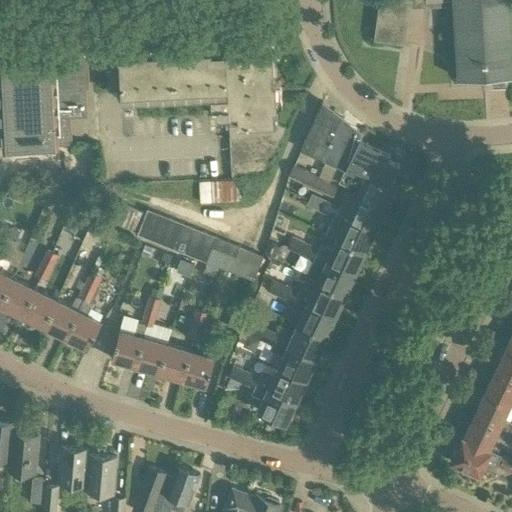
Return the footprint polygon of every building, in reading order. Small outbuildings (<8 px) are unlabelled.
[(379,0),(374,39),(404,43),(410,7),(454,4),(457,78),(489,77),(490,86),(498,86),(505,85),(504,76),(511,75),(511,45),(509,0),(379,0)] [(225,50),(118,56),(120,94),(208,89),(210,114),(228,113),(231,176),(264,174),(286,126),(276,122),(272,52),(276,48),(276,42),(271,37),(265,38),(262,42),(235,44),(234,38),(224,39),(224,44),(224,48),(225,48),(225,50)] [(1,65),(0,65),(0,67),(1,67),(2,86),(0,85),(0,87),(2,88),(3,106),(0,106),(1,108),(3,107),(4,125),(2,125),(2,127),(4,127),(5,145),(3,145),(3,147),(5,147),(5,152),(11,152),(11,149),(49,147),(49,150),(56,149),(55,144),(69,143),(69,144),(71,144),(69,117),(86,116),(84,80),(79,80),(78,65),(84,64),(82,44),(38,46),(38,64),(7,65),(7,60),(0,60),(1,65)] [(319,107),(301,148),(323,158),(339,124),(342,118),(319,107)] [(339,124),(323,158),(345,168),(358,139),(361,134),(339,124)] [(358,139),(345,168),(347,165),(369,175),(378,154),(387,157),(389,153),(358,139)] [(378,154),(369,175),(395,187),(395,186),(391,184),(399,163),(387,157),(378,154)] [(293,164),(289,174),(303,181),(308,171),(293,164)] [(345,168),(339,181),(349,185),(350,182),(361,187),(357,195),(385,208),(395,187),(369,175),(347,165),(345,168)] [(308,171),(303,181),(318,188),(323,177),(308,171)] [(323,177),(318,188),(333,195),(338,185),(323,177)] [(240,179),(230,180),(231,200),(241,200),(240,179)] [(219,180),(209,181),(210,202),(221,201),(219,180)] [(230,180),(219,180),(221,201),(231,200),(230,180)] [(209,181),(198,182),(200,202),(210,202),(209,181)] [(249,182),(245,191),(257,196),(261,188),(249,182)] [(112,186),(92,187),(92,197),(113,197),(112,186)] [(338,206),(336,211),(375,229),(385,208),(357,195),(346,189),(339,206),(338,206)] [(325,200),(321,210),(334,216),(326,232),(337,237),(365,250),(375,229),(336,211),(338,206),(325,200)] [(115,201),(107,220),(117,224),(125,205),(115,201)] [(125,205),(117,224),(127,228),(135,208),(125,205)] [(135,208),(127,228),(137,231),(144,212),(135,208)] [(146,209),(137,233),(149,238),(158,213),(146,209)] [(158,213),(149,238),(160,242),(170,218),(158,213)] [(170,218),(160,242),(172,247),(182,223),(170,218)] [(182,223),(172,247),(183,251),(193,227),(182,223)] [(193,227),(183,251),(195,256),(205,232),(193,227)] [(205,232),(195,256),(207,260),(216,236),(205,232)] [(0,302),(13,276),(25,252),(16,248),(19,242),(5,234),(3,238),(0,236),(0,302)] [(216,236),(207,260),(218,265),(228,241),(216,236)] [(292,236),(287,247),(300,253),(305,242),(292,236)] [(319,248),(316,254),(327,259),(355,272),(365,250),(337,237),(333,247),(321,242),(318,248),(319,248)] [(228,241),(218,265),(230,270),(240,245),(228,241)] [(305,242),(300,253),(313,259),(306,275),(317,280),(345,293),(355,272),(327,259),(316,254),(319,248),(318,248),(305,242)] [(240,245),(230,270),(241,274),(251,250),(240,245)] [(48,249),(35,275),(45,280),(58,254),(48,249)] [(251,250),(241,274),(253,279),(263,254),(251,250)] [(83,299),(78,309),(64,336),(87,348),(101,321),(87,314),(92,303),(88,301),(101,276),(91,271),(78,296),(83,299)] [(13,276),(0,302),(0,303),(21,315),(35,287),(13,276)] [(272,279),(268,289),(281,295),(285,285),(272,279)] [(299,291),(296,296),(335,314),(345,293),(317,280),(313,290),(301,285),(298,291),(299,291)] [(285,285),(281,295),(294,301),(291,308),(302,313),(297,323),(325,336),(335,314),(296,296),(299,291),(298,291),(285,285)] [(35,287),(21,315),(43,325),(57,299),(35,287)] [(119,329),(111,358),(135,365),(143,336),(146,324),(152,326),(160,298),(149,295),(141,322),(137,321),(134,333),(119,329)] [(57,299),(43,325),(64,336),(78,309),(57,299)] [(233,308),(226,324),(237,329),(244,313),(233,308)] [(196,309),(188,336),(199,339),(207,312),(196,309)] [(250,327),(252,322),(245,319),(243,324),(250,327)] [(261,338),(266,328),(252,322),(250,327),(248,332),(256,336),(261,338)] [(279,334),(277,339),(315,357),(325,336),(297,323),(292,336),(280,330),(278,334),(279,334)] [(248,332),(250,327),(243,324),(238,334),(245,338),(248,332)] [(266,328),(257,348),(270,354),(272,349),(283,354),(278,366),(305,379),(315,357),(277,339),(279,334),(278,334),(266,328)] [(250,349),(256,336),(248,332),(245,338),(242,345),(250,349)] [(143,336),(135,365),(158,371),(166,342),(143,336)] [(166,342),(158,371),(182,378),(190,349),(166,342)] [(495,370),(511,377),(511,350),(505,348),(495,370)] [(190,349),(182,378),(206,385),(214,356),(190,349)] [(230,377),(224,388),(236,388),(242,381),(246,371),(228,362),(225,373),(228,374),(227,375),(230,377)] [(259,377),(257,382),(295,400),(305,379),(278,366),(273,376),(262,371),(259,376),(259,377)] [(511,377),(495,370),(484,393),(510,405),(511,400),(511,377)] [(246,371),(242,381),(254,387),(252,393),(263,398),(257,409),(285,422),(295,400),(257,382),(259,377),(259,376),(246,371)] [(484,393),(474,415),(511,432),(511,428),(511,422),(503,419),(510,405),(484,393)] [(474,415),(464,437),(489,449),(495,436),(506,441),(508,437),(511,432),(474,415)] [(0,464),(8,465),(8,471),(14,419),(0,417),(0,464)] [(14,419),(8,471),(33,473),(37,433),(13,431),(15,419),(14,419)] [(462,436),(450,460),(479,474),(487,458),(498,463),(497,465),(511,472),(511,471),(511,459),(501,455),(489,449),(464,437),(462,436)] [(61,446),(58,482),(86,484),(88,454),(88,448),(61,446)] [(88,454),(86,484),(87,484),(86,490),(113,492),(116,456),(88,454)] [(165,493),(161,503),(162,504),(170,507),(181,511),(185,501),(189,502),(200,474),(176,464),(171,477),(165,493)] [(149,465),(132,509),(140,511),(167,511),(170,507),(162,504),(161,503),(165,493),(171,477),(165,474),(166,472),(149,465)] [(32,477),(29,501),(41,502),(44,479),(32,477)] [(45,485),(42,511),(55,511),(57,486),(45,485)] [(212,511),(207,511),(276,511),(280,504),(278,500),(268,496),(265,498),(256,494),(256,496),(232,487),(224,507),(230,509),(228,511),(212,511)] [(113,497),(111,511),(123,511),(125,498),(113,497)]
